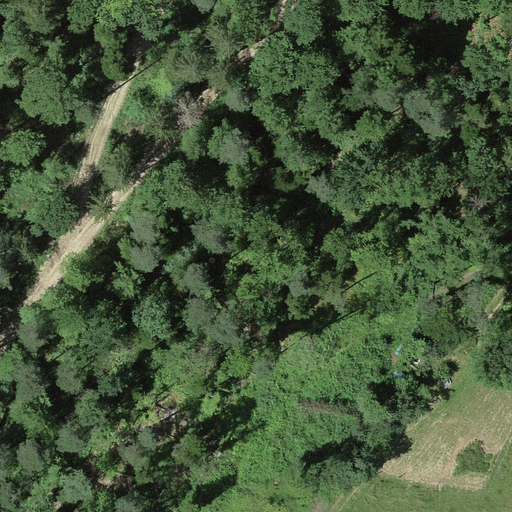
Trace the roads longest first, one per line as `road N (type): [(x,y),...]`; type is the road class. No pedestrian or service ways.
road 1 (track): [(0,346),(137,171),(293,0)]
road 2 (track): [(511,282),(339,511)]
road 3 (track): [(84,237),(79,214),(88,162),(162,0)]
